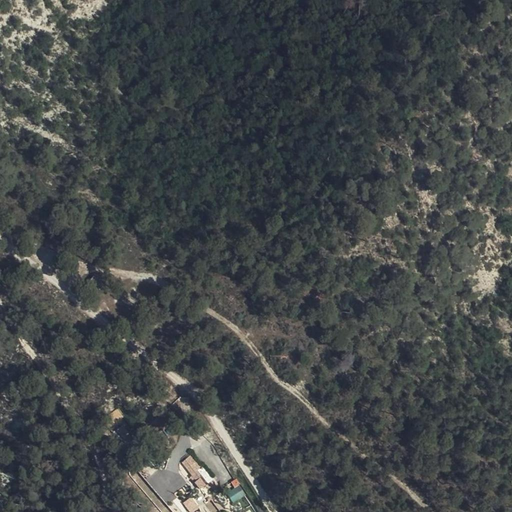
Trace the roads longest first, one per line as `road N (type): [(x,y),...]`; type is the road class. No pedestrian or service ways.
road 1 (track): [(42,268),(137,275),(184,294),(438,511)]
road 2 (track): [(273,511),(215,419),(0,233)]
